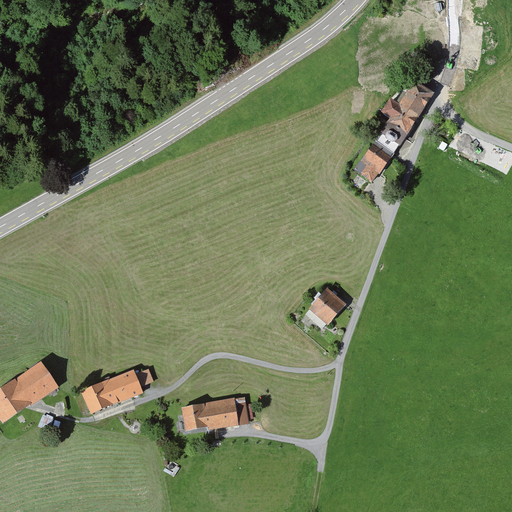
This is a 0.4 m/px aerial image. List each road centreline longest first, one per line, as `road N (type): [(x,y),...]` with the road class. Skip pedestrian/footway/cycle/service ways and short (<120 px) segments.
road 1 (unclassified): [(63,415),(88,420),(161,394),(212,356),(303,371),(342,359),(442,92)]
road 2 (secondary): [(354,0),(309,40),(173,130),(0,227)]
